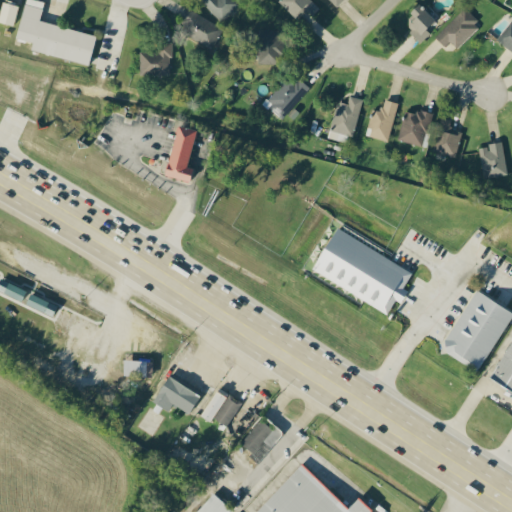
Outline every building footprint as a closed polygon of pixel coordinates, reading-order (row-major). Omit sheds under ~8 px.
[(89,63),(96,33),(39,21),(44,0),(41,0),(24,0),(16,38),(32,41),(30,50),(89,63)] [(236,0),(200,0),(220,21),(239,3),(236,0)] [(278,0),(303,26),(320,10),(310,0),(278,0)] [(0,7),(0,22),(14,24),(17,4),(1,1),(0,7)] [(436,19),(420,3),(402,20),(422,41),(430,32),(426,28),(436,19)] [(481,22),(464,7),(435,37),(444,46),(450,41),(457,47),(481,22)] [(212,48),(222,25),(186,9),(176,31),(212,48)] [(511,50),(511,19),(510,19),(497,40),(511,50)] [(257,30),(259,64),(282,63),(280,29),(257,30)] [(170,74),(170,42),(156,42),(156,50),(139,50),(139,74),(170,74)] [(310,87),(299,77),(293,84),(286,78),(263,102),(281,118),(310,87)] [(347,103),(335,102),(331,131),(355,135),(361,98),(348,96),(347,103)] [(390,140),(396,101),(382,99),(381,110),(370,109),(367,136),(390,140)] [(422,146),(431,112),(418,109),(417,113),(405,110),(398,139),(422,146)] [(455,157),(462,132),(449,128),(452,120),(443,117),(433,150),(455,157)] [(194,168),(187,166),(196,129),(177,124),(165,175),(191,182),(194,168)] [(508,173),(501,142),(478,147),(485,178),(508,173)] [(413,271),(336,227),(312,269),(388,313),(396,299),(401,302),(408,290),(403,287),(413,271)] [(26,289),(0,277),(0,290),(21,300),(26,289)] [(481,368),(511,311),(511,309),(474,289),(443,347),(481,368)] [(52,315),(57,304),(30,293),(26,304),(52,315)] [(511,340),(490,378),(511,390),(511,340)] [(152,360),(123,359),(123,375),(151,376),(152,360)] [(172,403),(188,413),(200,395),(168,375),(152,401),(167,410),(172,403)] [(227,426),(241,401),(227,394),(226,395),(215,389),(201,416),(211,421),(213,418),(227,426)] [(260,459),(282,433),(262,417),(240,443),(260,459)] [(261,511),(306,466),(353,511),(261,511)] [(231,511),(233,511),(214,493),(195,511),(231,511)]
